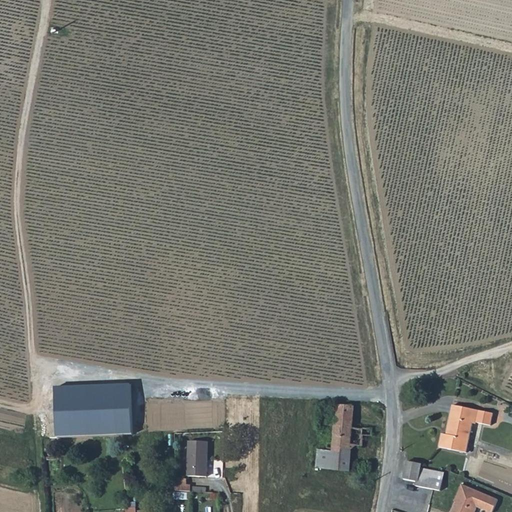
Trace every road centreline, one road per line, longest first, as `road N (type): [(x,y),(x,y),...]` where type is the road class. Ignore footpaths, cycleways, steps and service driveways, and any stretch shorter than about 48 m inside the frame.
road 1 (unclassified): [(348,0),(345,117),(393,410),(381,511)]
road 2 (track): [(44,511),(17,189),(48,0)]
road 3 (track): [(391,397),(33,368)]
road 4 (track): [(345,117),(470,129),(490,43),(511,48)]
road 5 (track): [(389,383),(511,349)]
